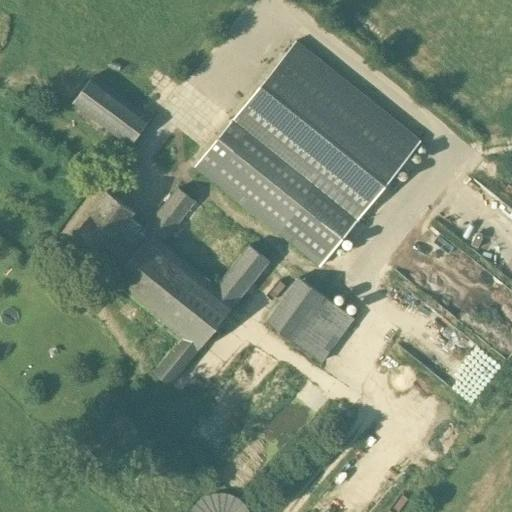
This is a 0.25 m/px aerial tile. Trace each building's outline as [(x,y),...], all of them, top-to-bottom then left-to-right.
[(197,166),(321,265),(421,139),(297,41),(197,166)] [(151,118),(93,74),(72,103),(130,147),(151,118)] [(172,151),(167,147),(157,160),(177,176),(198,149),(183,137),(172,151)] [(103,255),(121,270),(111,282),(182,340),(154,374),(167,385),(269,261),(250,246),(216,288),(161,242),(194,202),(178,189),(145,230),(130,218),(134,212),(107,192),(72,238),(100,259),(103,255)] [(322,363),(354,318),(298,278),(266,322),(322,363)] [(250,511),(249,509),(247,506),(245,504),(243,501),(240,499),(237,497),(234,496),(231,495),(228,494),(224,493),(221,493),(218,493),(214,494),(211,495),(208,496),(205,497),(202,499),(199,501),(197,504),(195,506),(193,509),(191,511),(250,511)]
